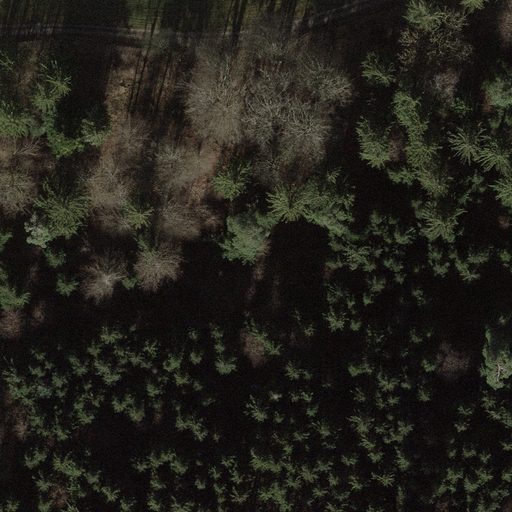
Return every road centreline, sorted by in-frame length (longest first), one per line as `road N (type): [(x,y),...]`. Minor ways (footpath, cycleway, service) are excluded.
road 1 (track): [(0,29),(184,32),(304,20),(382,0)]
road 2 (track): [(0,348),(194,290)]
